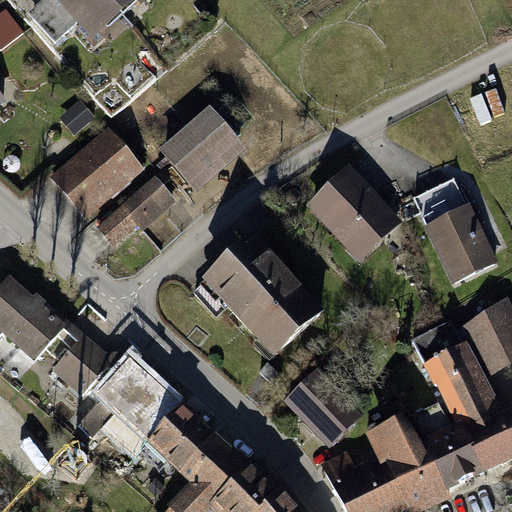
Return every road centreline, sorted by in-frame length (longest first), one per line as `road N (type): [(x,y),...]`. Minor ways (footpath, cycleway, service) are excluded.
road 1 (residential): [(511,54),(332,138),(227,204),(127,315)]
road 2 (tertiary): [(328,511),(297,462),(127,315)]
road 3 (tertiary): [(127,315),(17,216)]
